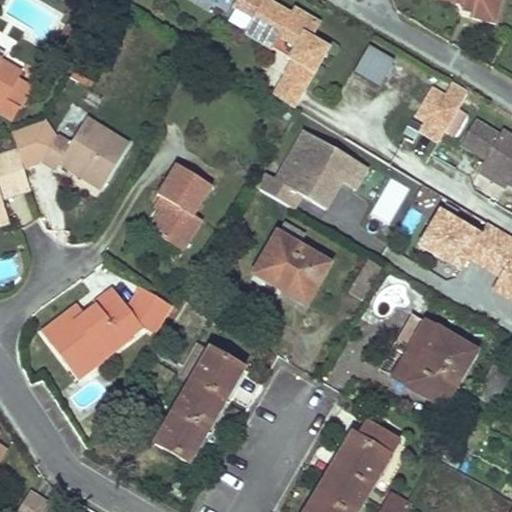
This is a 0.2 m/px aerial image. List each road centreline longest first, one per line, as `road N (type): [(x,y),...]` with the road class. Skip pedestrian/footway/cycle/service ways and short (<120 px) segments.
road 1 (residential): [(0,376),(69,477),(130,511)]
road 2 (residential): [(511,94),(366,0)]
road 3 (residential): [(308,396),(250,511)]
